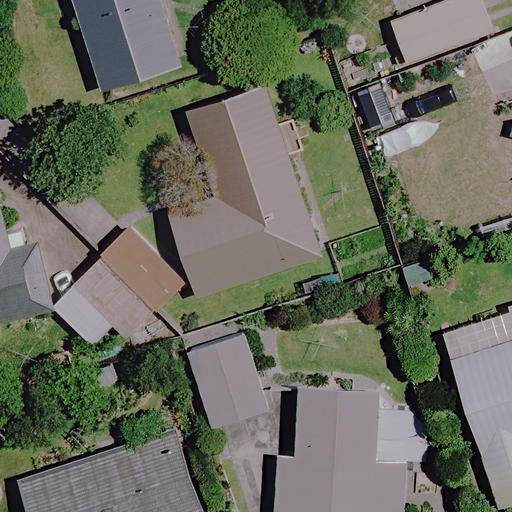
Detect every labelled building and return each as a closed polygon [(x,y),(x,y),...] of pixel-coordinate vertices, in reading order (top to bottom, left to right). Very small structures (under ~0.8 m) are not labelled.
[(157,0),(72,0),(99,91),(177,69),(157,0)] [(397,0),(383,6),(407,64),(493,28),(481,0),(397,0)] [(267,86),(191,112),(221,202),(168,220),(196,301),(325,256),(267,86)] [(26,222),(5,227),(0,204),(0,321),(38,313),(31,281),(46,277),(38,243),(31,245),(26,222)] [(126,228),(55,306),(95,343),(111,326),(129,343),(185,283),(126,228)] [(511,321),(446,343),(500,507),(511,503),(511,321)] [(247,341),(191,359),(211,423),(267,405),(247,341)] [(302,383),(296,455),(272,453),(267,511),(282,511),(405,511),(409,464),(379,462),(385,390),(302,383)] [(30,511),(192,511),(168,431),(19,477),(30,511)]
